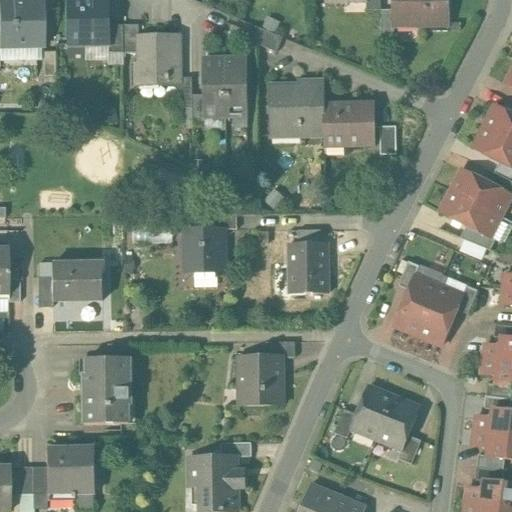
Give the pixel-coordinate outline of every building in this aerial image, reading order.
[(108,0),(66,0),(67,46),(107,46),(109,46),(109,25),(108,0)] [(381,12),(380,0),(366,0),(367,3),(365,3),(365,12),(381,12)] [(447,0),(392,0),(392,12),(392,28),(393,28),(448,27),(447,0)] [(42,1),(0,2),(0,43),(11,43),(11,48),(43,47),(42,1)] [(392,28),(392,12),(381,12),(381,39),(393,39),(393,28),(392,28)] [(244,31),(225,23),(220,35),(239,43),(244,31)] [(123,26),(109,25),(109,46),(107,46),(107,55),(123,54),(123,26)] [(138,37),(138,25),(123,26),(123,54),(138,54),(138,37)] [(282,38),(255,27),(255,45),(276,53),(282,38)] [(138,37),(138,54),(139,66),(135,66),(135,85),(179,85),(179,84),(179,78),(179,36),(138,37)] [(55,78),(55,52),(42,52),(42,78),(55,78)] [(225,60),(203,60),(203,95),(203,116),(205,116),(226,116),(225,60)] [(247,60),(225,60),(226,116),(248,116),(247,60)] [(192,78),(179,78),(179,84),(179,85),(179,108),(192,108),(192,95),(192,78)] [(309,86),(269,87),(270,139),(272,139),(272,138),(324,137),(324,106),(323,82),(309,83),(309,86)] [(203,116),(203,95),(192,95),(192,108),(192,113),(192,121),(205,121),(205,116),(203,116)] [(374,105),(324,106),(324,137),(324,146),(374,145),(374,105)] [(511,115),(495,106),(484,128),(511,142),(511,115)] [(396,127),(380,128),(380,155),(396,155),(396,127)] [(511,142),(484,128),(473,149),(499,163),(511,169),(511,142)] [(511,169),(499,163),(494,173),(511,182),(511,169)] [(488,184),(462,170),(451,192),(501,217),(511,196),(488,184)] [(511,195),(511,182),(494,173),(488,184),(511,196),(511,195)] [(501,217),(451,192),(440,213),(466,227),(490,239),(490,238),(501,217)] [(237,216),(211,216),(211,230),(223,230),(223,231),(237,231),(237,216)] [(490,239),(466,227),(460,239),(490,251),(495,241),(490,238),(490,239)] [(211,230),(186,231),(186,275),(224,274),(223,231),(223,230),(211,230)] [(321,245),(321,231),(297,232),(297,245),(321,245)] [(297,245),(288,246),(289,295),(328,294),(327,245),(321,245),(297,245)] [(8,281),(8,248),(0,248),(0,296),(8,297),(8,281)] [(408,262),(398,286),(409,291),(414,278),(415,278),(419,267),(408,262)] [(102,264),(52,265),(52,278),(52,303),(53,303),(103,302),(102,264)] [(52,278),(38,278),(38,308),(53,308),(53,303),(52,303),(52,278)] [(415,278),(414,278),(409,291),(394,326),(418,336),(438,288),(415,278)] [(19,280),(8,281),(8,297),(8,303),(20,303),(19,280)] [(478,292),(466,287),(462,298),(457,311),(468,316),(478,292)] [(462,298),(438,288),(418,336),(443,346),(457,311),(462,298)] [(511,291),(504,291),(502,306),(511,306),(511,291)] [(511,327),(496,326),(494,338),(502,339),(511,339),(511,327)] [(511,339),(502,339),(501,348),(485,346),(483,360),(511,363),(511,339)] [(295,357),(295,343),(265,343),(266,357),(282,356),(282,357),(295,357)] [(130,345),(108,345),(108,359),(131,359),(130,345)] [(266,357),(239,357),(240,389),(243,389),(243,405),(238,405),(238,407),(283,406),(282,357),(282,356),(266,357)] [(108,359),(86,360),(86,376),(83,376),(84,425),(129,424),(129,406),(131,406),(131,359),(108,359)] [(511,363),(483,360),(481,375),(497,378),(496,386),(511,388),(511,363)] [(511,398),(511,388),(496,386),(488,385),(486,397),(511,400),(511,398)] [(393,398),(368,387),(356,415),(350,430),(351,430),(376,440),(393,398)] [(511,400),(486,397),(484,410),(493,411),(493,410),(510,412),(511,400)] [(419,408),(393,398),(376,440),(401,451),(402,451),(408,437),(419,408)] [(356,415),(343,410),(334,434),(347,439),(351,430),(350,430),(356,415)] [(511,412),(510,412),(493,410),(493,411),(492,419),(476,417),(474,432),(511,436),(511,412)] [(511,436),(474,432),(472,447),(488,449),(487,458),(511,460),(511,436)] [(421,442),(408,437),(402,451),(401,451),(398,460),(411,465),(421,442)] [(251,457),(251,444),(221,444),(221,457),(237,457),(237,458),(251,457)] [(95,494),(95,449),(46,450),(47,467),(47,495),(47,501),(48,501),(48,498),(76,498),(76,494),(95,494)] [(237,458),(237,457),(221,457),(188,457),(189,489),(199,489),(199,511),(237,511),(237,490),(245,490),(244,475),(237,475),(237,458)] [(32,468),(33,495),(47,495),(47,467),(32,468)] [(0,511),(9,511),(9,469),(0,468),(0,511)] [(33,495),(32,468),(19,468),(19,495),(33,495)] [(511,485),(484,482),(483,491),(467,489),(465,504),(511,509),(511,485)] [(310,484),(298,511),(331,511),(339,496),(310,484)] [(363,511),(366,507),(339,496),(331,511),(363,511)]
